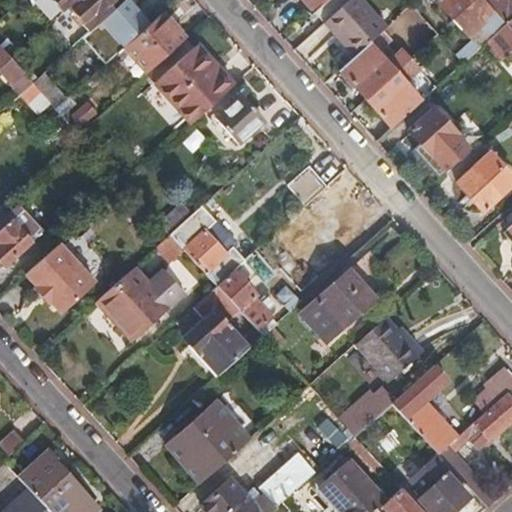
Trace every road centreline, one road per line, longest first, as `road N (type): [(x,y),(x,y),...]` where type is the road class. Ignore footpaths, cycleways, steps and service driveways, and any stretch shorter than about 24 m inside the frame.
road 1 (unclassified): [(224,0),(511,318)]
road 2 (unclassified): [(0,347),(148,509)]
